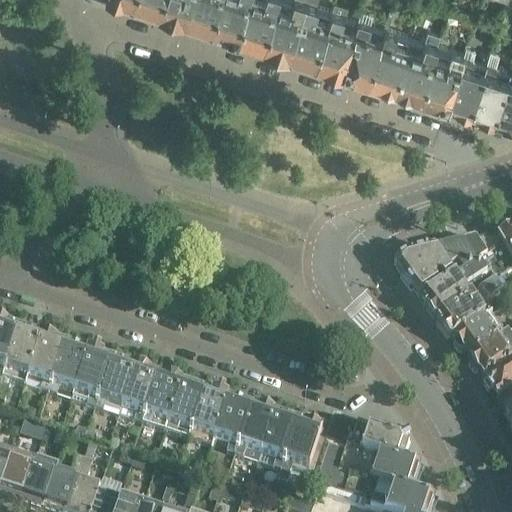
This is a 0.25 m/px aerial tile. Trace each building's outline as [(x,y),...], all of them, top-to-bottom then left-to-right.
[(159,0),(157,7),(182,16),(187,0),(159,0)] [(187,0),(182,16),(209,25),(217,0),(187,0)] [(217,0),(209,25),(216,27),(218,31),(224,32),(227,31),(235,33),(246,0),(217,0)] [(246,0),(235,33),(262,42),(275,0),(246,0)] [(275,0),(262,42),(288,50),(305,0),(304,0),(275,0)] [(304,0),(305,0),(288,50),(304,56),(306,59),(312,61),(315,60),(328,18),(331,9),(317,5),(318,0),(304,0)] [(430,2),(424,0),(420,0),(418,11),(427,14),(430,2)] [(328,18),(315,60),(316,60),(342,68),(354,28),(358,18),(343,13),(345,7),(334,3),(331,9),(328,18)] [(354,28),(342,68),(356,73),(355,74),(370,79),(370,77),(371,78),(387,27),(370,21),(372,16),(360,12),(358,18),(354,28)] [(508,26),(511,17),(503,14),(500,23),(508,26)] [(387,27),(371,78),(380,81),(379,84),(382,85),(384,88),(390,90),(394,89),(396,90),(410,45),(411,41),(413,36),(387,27)] [(410,45),(396,90),(400,91),(403,94),(407,95),(411,95),(415,96),(416,92),(421,94),(434,54),(437,44),(439,37),(427,33),(424,40),(413,36),(411,41),(410,45)] [(434,54),(421,94),(422,94),(421,96),(436,101),(437,99),(448,103),(461,62),(464,52),(451,48),(437,44),(434,54)] [(461,62),(448,103),(457,106),(456,109),(459,112),(464,114),(468,113),(470,110),(472,111),(485,71),(488,62),(476,58),(478,49),(466,45),(464,52),(461,62)] [(485,71),(472,111),(495,118),(511,70),(497,65),(502,49),(494,47),(488,62),(485,71)] [(511,68),(511,70),(495,118),(511,123),(511,68)] [(502,248),(511,263),(511,226),(509,229),(506,232),(496,239),(502,248)] [(439,251),(435,252),(436,255),(453,280),(454,279),(463,273),(463,274),(476,265),(502,248),(496,239),(494,235),(438,250),(439,251)] [(454,279),(453,280),(419,302),(427,311),(426,312),(434,322),(435,322),(468,300),(476,295),(470,286),(490,273),(495,282),(499,280),(500,281),(511,272),(511,263),(502,248),(463,274),(463,273),(454,279)] [(419,302),(453,280),(436,255),(435,252),(434,252),(405,260),(405,259),(396,265),(395,271),(396,272),(419,302)] [(468,300),(435,322),(443,331),(442,332),(451,343),(454,341),(492,315),(485,307),(506,292),(500,281),(499,280),(495,282),(476,295),(468,300)] [(492,315),(454,341),(455,343),(455,347),(459,352),(462,353),(463,355),(464,354),(469,360),(506,337),(492,315)] [(0,379),(2,380),(5,372),(19,332),(9,328),(7,323),(0,320),(0,379)] [(19,332),(5,372),(2,380),(0,385),(0,402),(4,404),(11,383),(26,388),(29,380),(42,339),(19,332)] [(506,337),(469,360),(466,362),(468,364),(468,368),(472,373),(475,374),(477,376),(479,375),(484,381),(511,363),(511,332),(507,336),(506,337)] [(42,339),(29,380),(26,388),(47,394),(50,387),(64,347),(42,339)] [(64,347),(50,387),(47,394),(71,402),(74,395),(88,354),(87,354),(64,347)] [(88,354),(74,395),(71,402),(95,410),(110,362),(103,360),(100,354),(93,351),(88,354)] [(134,370),(110,362),(95,410),(91,420),(101,423),(104,413),(117,418),(120,411),(134,370)] [(511,363),(484,381),(486,384),(482,386),(487,395),(491,392),(498,403),(511,393),(511,363)] [(134,370),(120,411),(117,418),(141,426),(144,419),(158,378),(149,375),(149,371),(146,366),(142,364),(138,366),(137,367),(134,370)] [(158,378),(144,419),(141,426),(164,434),(167,426),(180,385),(180,381),(177,377),(173,375),(168,377),(165,380),(158,378)] [(180,385),(167,426),(164,434),(187,441),(190,434),(203,393),(180,385)] [(203,393),(190,434),(187,441),(211,449),(213,442),(227,400),(225,395),(217,393),(212,396),(203,393)] [(227,400),(213,442),(229,447),(227,454),(234,457),(236,450),(250,409),(228,401),(227,400)] [(250,409),(236,450),(234,457),(257,464),(259,457),(273,416),(250,409)] [(511,411),(503,415),(511,436),(511,411)] [(273,416),(259,457),(257,464),(281,472),(283,465),(297,424),(273,416)] [(327,434),(325,441),(379,460),(401,467),(408,448),(409,447),(405,441),(333,416),(327,434)] [(297,424),(283,465),(281,472),(276,488),(286,492),(291,476),(306,481),(310,482),(316,466),(325,441),(327,434),(321,433),(321,432),(318,426),(311,423),(305,426),(305,427),(297,424)] [(86,434),(78,431),(75,439),(83,442),(86,434)] [(95,435),(87,432),(84,442),(90,444),(92,445),(95,435)] [(0,433),(0,490),(11,459),(0,455),(0,448),(1,446),(0,445),(0,442),(3,435),(0,433)] [(401,467),(379,460),(325,441),(316,466),(393,492),(412,498),(420,473),(401,467)] [(145,445),(136,442),(131,458),(134,459),(140,461),(145,445)] [(89,444),(84,461),(92,463),(97,447),(92,445),(90,444),(89,444)] [(131,458),(122,455),(119,465),(131,469),(134,459),(131,458)] [(55,475),(41,511),(66,511),(77,482),(84,461),(75,458),(68,479),(55,475)] [(11,459),(0,490),(0,499),(19,505),(33,467),(11,459)] [(134,459),(131,469),(130,471),(143,475),(146,463),(140,461),(134,459)] [(77,482),(66,511),(92,511),(99,490),(85,485),(93,463),(92,463),(84,461),(77,482)] [(203,473),(180,465),(177,473),(200,481),(203,473)] [(313,492),(372,511),(430,511),(433,504),(412,498),(393,492),(316,466),(309,491),(313,492)] [(33,467),(19,505),(38,511),(41,511),(55,475),(33,467)] [(236,480),(227,477),(223,489),(232,492),(236,480)] [(99,490),(92,511),(115,511),(120,498),(115,496),(119,485),(103,479),(99,490)] [(222,488),(216,486),(211,500),(218,502),(222,488)] [(172,490),(166,488),(161,502),(167,504),(172,490)] [(244,496),(232,492),(223,489),(220,498),(241,504),(244,496)] [(265,494),(257,491),(254,498),(263,501),(265,494)] [(120,498),(115,511),(139,511),(144,500),(122,493),(120,498)] [(194,498),(187,495),(183,509),(189,511),(194,498)] [(257,511),(261,511),(265,502),(263,501),(254,498),(250,510),(257,511)] [(144,500),(139,511),(164,511),(166,507),(144,500)] [(299,511),(302,505),(291,501),(288,510),(293,511),(299,511)]
